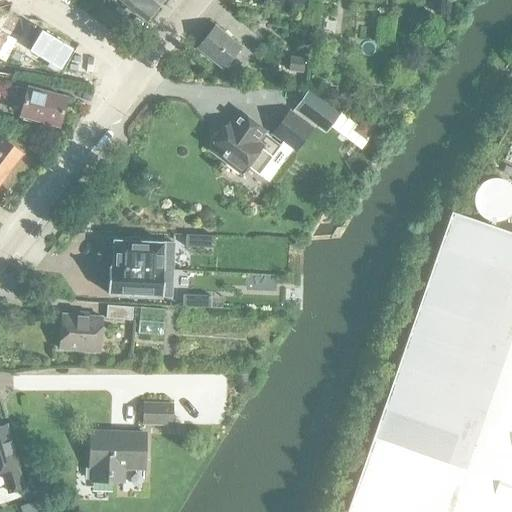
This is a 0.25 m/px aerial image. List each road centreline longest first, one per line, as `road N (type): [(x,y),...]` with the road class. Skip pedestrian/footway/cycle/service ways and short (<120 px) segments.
road 1 (unclassified): [(0,260),(141,65)]
road 2 (residential): [(141,65),(30,0)]
